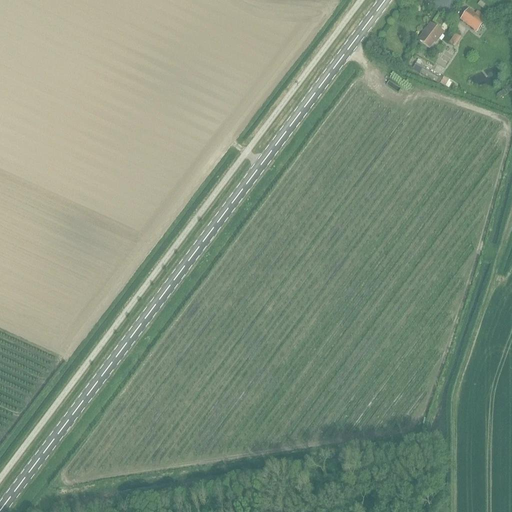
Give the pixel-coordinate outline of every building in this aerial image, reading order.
[(477,32),(484,22),(468,10),(461,19),(477,32)] [(435,43),(443,33),(431,24),(418,40),(429,48),(434,42),(435,43)] [(446,42),(452,46),(460,35),(454,31),(446,42)] [(423,67),(416,63),(413,69),(419,73),(439,84),(442,78),(423,67)] [(449,81),(443,77),(442,78),(439,84),(445,87),(449,81)]
